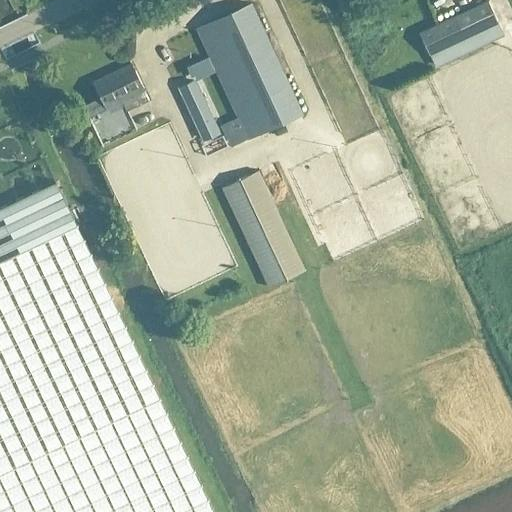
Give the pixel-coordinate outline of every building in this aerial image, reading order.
[(447,61),(442,49),(464,38),(497,23),(487,0),(454,16),(418,32),(429,54),(435,67),(447,61)] [(250,4),(197,28),(238,118),(247,138),(301,113),(250,4)] [(126,111),(148,101),(142,90),(143,90),(131,64),(93,82),(105,108),(121,100),(126,111)] [(218,131),(195,82),(178,89),(201,139),(218,131)] [(312,120),(317,133),(343,122),(338,110),(312,120)] [(238,118),(226,124),(235,144),(247,138),(238,118)] [(157,159),(176,151),(167,128),(148,136),(157,159)] [(304,270),(279,216),(258,171),(221,188),(268,287),(304,270)] [(212,511),(55,181),(0,207),(0,511),(212,511)]
